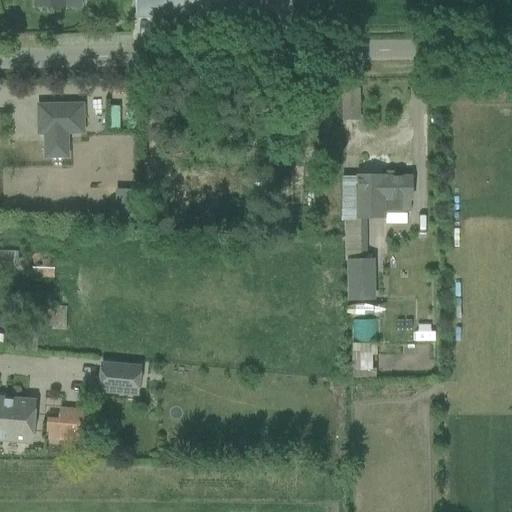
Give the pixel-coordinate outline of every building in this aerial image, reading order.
[(256,15),(255,0),(135,0),(136,16),(256,15)] [(82,133),(81,105),(38,106),(38,134),(44,134),(45,158),(67,157),(66,133),(82,133)] [(411,212),(411,178),(383,178),(383,176),(357,176),(357,213),(411,212)] [(55,255),(31,254),(31,259),(17,258),(18,252),(0,251),(0,274),(30,276),(29,278),(54,279),(55,255)] [(345,300),(372,300),(371,258),(344,259),(345,300)] [(66,307),(36,306),(36,329),(65,330),(66,307)] [(16,329),(14,351),(30,352),(32,330),(33,320),(16,319),(16,329)] [(375,371),(376,344),(356,344),(355,370),(375,371)] [(141,366),(101,362),(98,392),(137,396),(141,366)] [(33,402),(7,400),(0,399),(0,438),(30,441),(33,402)] [(91,443),(94,411),(59,408),(58,420),(46,419),(45,439),(91,443)]
